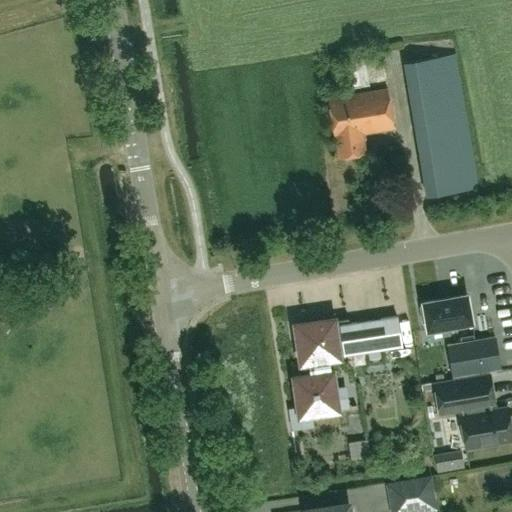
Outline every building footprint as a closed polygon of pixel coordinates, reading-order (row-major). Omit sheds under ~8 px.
[(478,187),(457,55),(402,64),(424,196),(478,187)] [(387,88),(329,98),(335,137),(336,137),(339,157),(367,152),(363,133),(394,128),(387,88)] [(422,322),(426,321),(427,330),(472,322),(467,295),(423,302),(423,305),(419,306),(422,322)] [(401,346),(396,316),(333,326),(333,322),(334,321),(334,320),(296,326),(302,362),(303,362),(303,361),(309,360),(311,376),(295,378),(299,407),(288,408),(291,425),(310,422),(308,413),(344,408),(342,392),(335,394),(329,358),(337,356),(401,346)] [(495,337),(448,345),(453,376),(500,368),(495,337)] [(470,408),(489,404),(495,403),(490,374),(435,383),(440,413),(470,408)] [(489,404),(470,408),(471,414),(460,415),(466,447),(511,438),(511,430),(511,431),(511,430),(511,416),(509,415),(508,407),(490,410),(489,404)] [(462,455),(435,460),(437,472),(464,467),(462,455)] [(421,511),(436,509),(430,475),(385,483),(390,511),(421,511)] [(352,511),(351,500),(303,507),(303,511),(352,511)]
